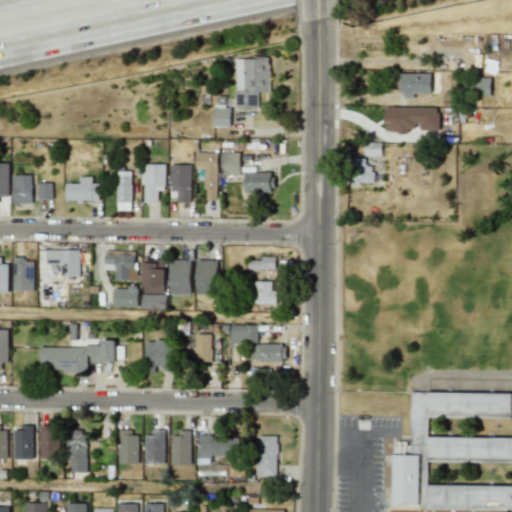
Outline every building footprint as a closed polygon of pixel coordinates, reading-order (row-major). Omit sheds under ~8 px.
[(268,58),(234,58),(235,108),(257,108),(257,92),(269,92),(268,58)] [(431,73),(399,73),(399,97),(431,97),(431,73)] [(490,95),(490,76),(473,76),(473,95),(490,95)] [(213,127),(230,126),(229,107),(212,108),(213,127)] [(419,129),(439,130),(439,108),(384,107),(384,132),(408,133),(409,126),(419,127),(419,129)] [(382,141),(364,141),(364,155),(382,155),(382,141)] [(240,152),(223,153),(223,175),(240,175),(240,152)] [(218,153),(196,153),(195,179),(205,179),(205,200),(217,200),(218,153)] [(371,182),(371,158),(347,158),(347,182),(371,182)] [(0,196),(8,197),(8,163),(0,163),(0,196)] [(165,164),(142,164),(142,184),(144,184),(144,202),(158,202),(158,190),(164,190),(165,164)] [(190,202),(191,165),(170,164),(170,191),(177,192),(177,202),(190,202)] [(131,171),(117,171),(116,210),(130,210),(131,171)] [(244,192),(274,193),(274,173),(245,172),(244,192)] [(12,203),(32,203),(31,175),(12,175),(12,203)] [(92,176),(78,177),(79,183),(66,183),(66,201),(99,201),(99,183),(92,183),(92,176)] [(52,199),(52,183),(38,183),(38,199),(52,199)] [(80,249),(46,250),(46,265),(60,264),(60,277),(80,276),(80,249)] [(104,269),(114,270),(114,279),(134,280),(135,252),(104,252),(104,269)] [(0,292),(8,293),(8,257),(0,257),(0,292)] [(275,269),(275,258),(253,258),(253,268),(275,269)] [(12,291),(34,291),(34,259),(13,259),(12,291)] [(165,259),(143,260),(143,293),(165,292),(165,259)] [(217,260),(196,259),(195,294),(216,294),(217,260)] [(169,294),(190,295),(191,260),(170,260),(169,294)] [(277,304),(277,290),(271,290),(271,281),(254,281),(253,303),(277,304)] [(112,306),(137,307),(138,288),(113,287),(112,306)] [(257,325),(230,325),(230,344),(247,344),(247,361),(286,361),(286,344),(257,344),(257,325)] [(211,334),(195,334),(194,361),(210,362),(211,334)] [(39,347),(39,371),(88,372),(88,361),(123,361),(123,347),(115,347),(115,340),(100,340),(100,347),(39,347)] [(155,369),(172,369),(172,340),(145,340),(144,373),(154,373),(155,369)] [(511,510),(420,509),(420,504),(393,504),(394,444),(411,445),(411,391),(511,393),(511,418),(428,417),(428,437),(511,438),(511,510)] [(58,426),(39,425),(38,458),(57,458),(58,426)] [(32,427),(13,427),(14,459),(33,459),(32,427)] [(86,472),(86,430),(67,430),(66,460),(70,460),(70,472),(86,472)] [(164,464),(165,430),(152,430),(151,435),(145,435),(144,464),(164,464)] [(119,431),(118,463),(137,464),(138,432),(119,431)] [(190,432),(171,432),(171,464),(190,465),(190,432)] [(277,476),(277,436),(257,435),(257,475),(277,476)] [(197,464),(209,464),(209,456),(232,456),(231,436),(196,437),(197,464)] [(46,511),(46,503),(24,503),(24,511),(46,511)] [(85,511),(86,503),(66,503),(65,511),(85,511)] [(116,511),(138,511),(138,504),(117,503),(116,511)] [(163,511),(164,504),(143,503),(142,511),(163,511)]
